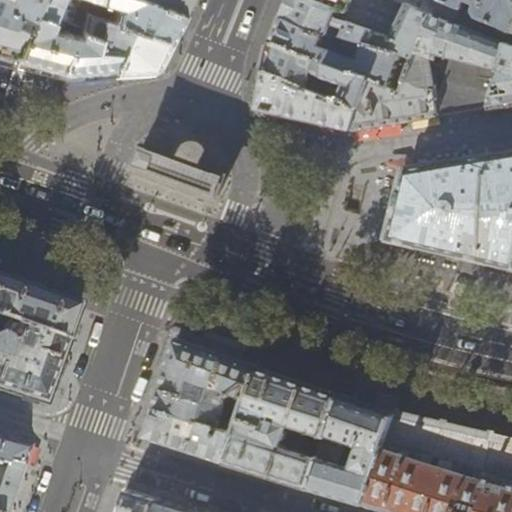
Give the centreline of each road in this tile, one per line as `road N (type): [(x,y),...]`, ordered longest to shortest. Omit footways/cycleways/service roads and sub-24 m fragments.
road 1 (primary): [(511,360),(440,344),(215,266)]
road 2 (residential): [(289,511),(79,446)]
road 3 (secondary): [(146,105),(114,105),(62,122),(23,155),(2,187)]
road 4 (residential): [(213,105),(243,162),(215,266)]
road 5 (secondary): [(134,299),(79,446)]
road 6 (secondary): [(146,105),(119,144),(93,221)]
